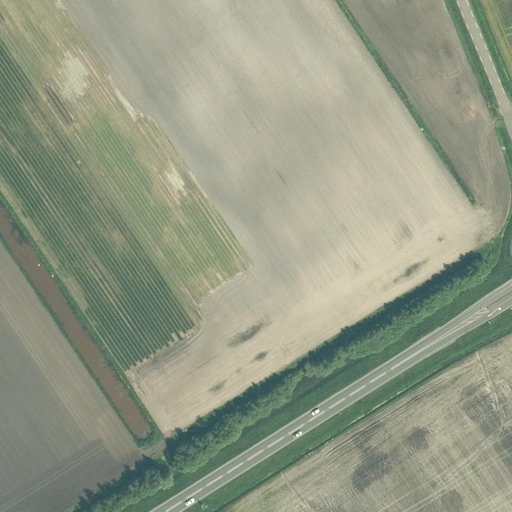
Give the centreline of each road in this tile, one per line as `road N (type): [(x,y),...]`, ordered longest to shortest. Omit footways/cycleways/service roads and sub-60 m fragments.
road 1 (trunk): [(511,168),(265,332),(58,511)]
road 2 (trunk): [(159,511),(511,285)]
road 3 (trunk): [(301,511),(511,376)]
road 4 (unclassified): [(511,125),(460,0)]
